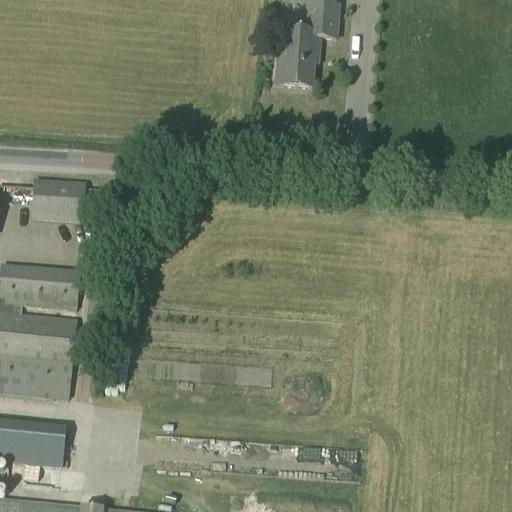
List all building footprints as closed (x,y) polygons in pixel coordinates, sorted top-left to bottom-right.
[(278,34),(275,73),(278,74),(277,91),(311,93),(312,69),(319,70),(320,44),(336,44),(338,9),(307,7),(304,36),(278,34)] [(32,184),(30,223),(80,226),(83,186),(32,184)] [(0,269),(0,398),(67,405),(75,323),(15,318),(16,304),(76,308),(79,275),(0,269)] [(132,319),(112,320),(115,370),(134,369),(132,319)] [(0,426),(0,466),(61,472),(64,432),(0,426)] [(344,456),(344,481),(366,480),(365,455),(344,456)]
